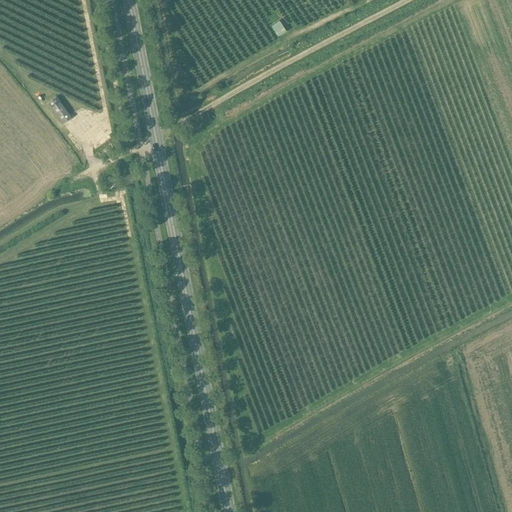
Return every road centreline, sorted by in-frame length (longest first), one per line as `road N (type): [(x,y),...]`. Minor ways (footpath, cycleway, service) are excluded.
road 1 (primary): [(228,511),(128,0)]
road 2 (track): [(74,180),(408,0)]
road 3 (track): [(130,238),(120,197),(103,201),(85,149),(88,130),(105,118),(82,0)]
